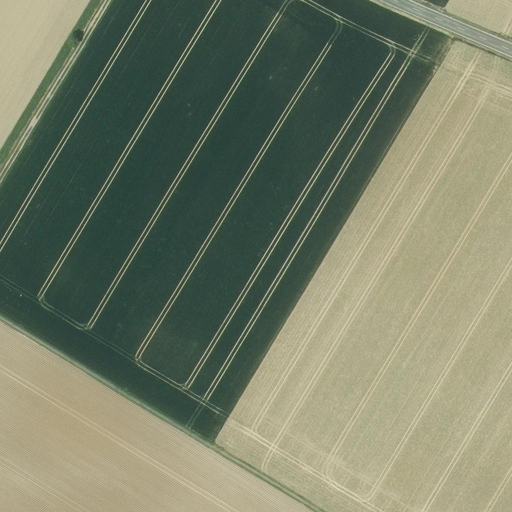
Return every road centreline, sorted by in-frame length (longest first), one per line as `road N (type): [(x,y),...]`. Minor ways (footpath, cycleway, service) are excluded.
road 1 (track): [(0,317),(321,511)]
road 2 (track): [(0,178),(108,0)]
road 3 (secondary): [(511,49),(392,0)]
